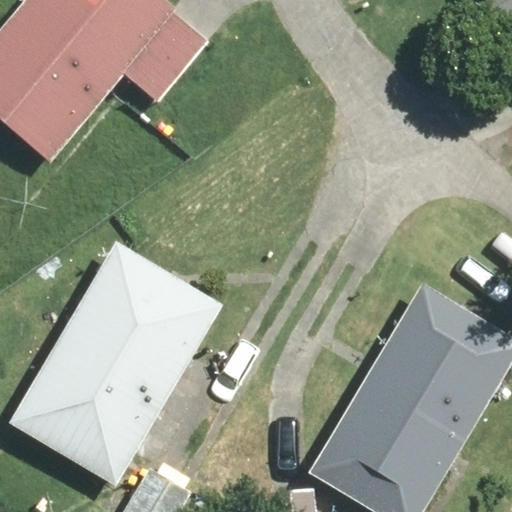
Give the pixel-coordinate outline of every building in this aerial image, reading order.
[(211,41),(162,0),(33,0),(0,40),(0,126),(49,168),(125,78),(158,105),(211,41)] [(511,0),(484,0),(511,58),(511,0)] [(225,311),(119,247),(11,427),(117,490),(225,311)] [(370,511),(426,511),(511,367),(511,338),(424,287),(311,477),(370,511)] [(184,511),(197,491),(155,464),(124,511),(184,511)] [(319,511),(318,492),(264,496),(265,511),(319,511)]
